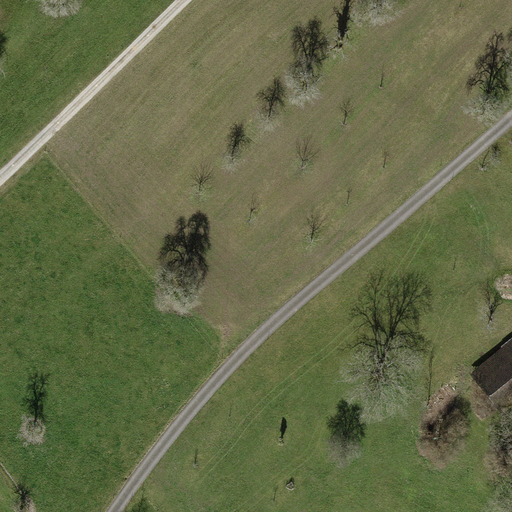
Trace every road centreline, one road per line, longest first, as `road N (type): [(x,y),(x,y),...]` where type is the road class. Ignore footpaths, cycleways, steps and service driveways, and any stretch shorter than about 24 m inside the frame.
road 1 (track): [(115,511),(225,370),(511,120)]
road 2 (track): [(0,172),(178,0)]
